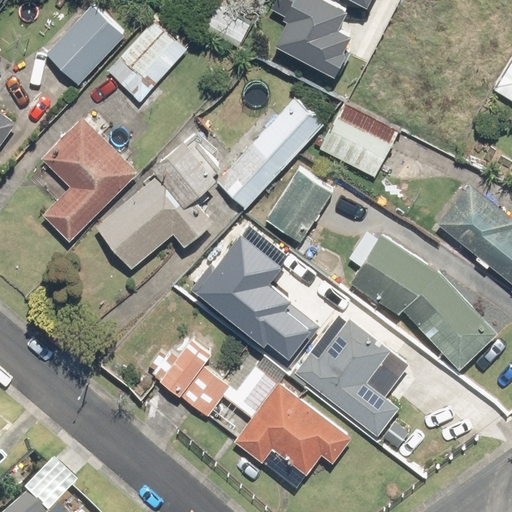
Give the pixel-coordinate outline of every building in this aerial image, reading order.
[(285,0),(296,5),(282,32),(341,64),(363,24),(344,14),(351,1),(347,0),(285,0)] [(437,0),(417,0),(413,8),(428,16),(437,0)] [(43,49),(77,79),(121,31),(87,1),(43,49)] [(212,3),(202,21),(227,35),(237,41),(247,23),(212,3)] [(135,98),(183,46),(155,20),(107,72),(135,98)] [(232,79),(249,48),(237,41),(227,35),(209,66),(232,79)] [(511,55),(493,86),(511,97),(511,55)] [(217,178),(244,204),(321,120),(294,95),(217,178)] [(343,96),(317,146),(374,174),(399,125),(343,96)] [(80,114),(40,154),(69,182),(42,208),(68,234),(136,167),(110,141),(109,142),(80,114)] [(181,241),(209,217),(189,193),(214,173),(182,135),(149,161),(156,170),(135,188),(135,189),(95,222),(131,264),(171,230),(181,241)] [(303,237),(335,188),(297,163),(265,212),(303,237)] [(511,213),(468,179),(437,219),(511,277),(511,213)] [(247,227),(202,282),(284,348),(311,315),(286,294),(292,287),(271,270),(283,256),(247,227)] [(439,268),(378,231),(348,278),(409,316),(410,316),(456,365),(496,328),(439,268)] [(309,346),(298,362),(384,425),(406,394),(391,383),(414,353),(353,308),(319,354),(309,346)] [(179,392),(205,414),(230,385),(204,363),(212,353),(190,335),(172,356),(163,348),(146,368),(177,394),(179,392)] [(277,379),(263,398),(262,397),(248,416),(246,419),(242,425),(232,441),(260,459),(269,445),(303,470),(319,449),(331,458),(350,433),(277,379)] [(57,465),(27,491),(41,506),(70,480),(57,465)] [(306,511),(328,491),(317,480),(293,503),(301,511),(306,511)] [(24,491),(0,511),(32,511),(38,507),(24,491)]
